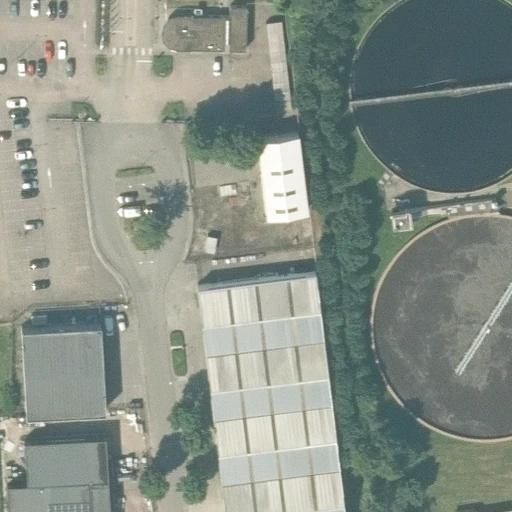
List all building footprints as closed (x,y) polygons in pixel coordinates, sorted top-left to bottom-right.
[(192,48),(225,49),(225,17),(193,16),(193,15),(178,15),(170,17),(163,23),(161,31),(163,40),(169,46),(177,49),(192,49),(192,48)] [(284,19),(267,21),(279,110),(296,108),(284,19)] [(298,132),(262,136),(256,137),(266,215),(308,210),(298,132)] [(491,213),(499,212),(497,199),(411,211),(410,207),(391,209),(393,225),(412,223),(412,219),(449,214),(449,219),(459,217),(470,215),(480,214),(491,214),(491,213)] [(224,511),(344,511),(315,272),(197,286),(224,511)] [(24,372),(103,368),(101,322),(21,326),(24,372)] [(103,368),(24,372),(26,414),(106,410),(103,368)] [(74,412),(50,413),(50,421),(75,420),(74,412)] [(26,481),(112,476),(111,455),(107,456),(106,435),(24,439),(26,481)] [(114,511),(112,476),(26,481),(6,483),(7,511),(114,511)]
